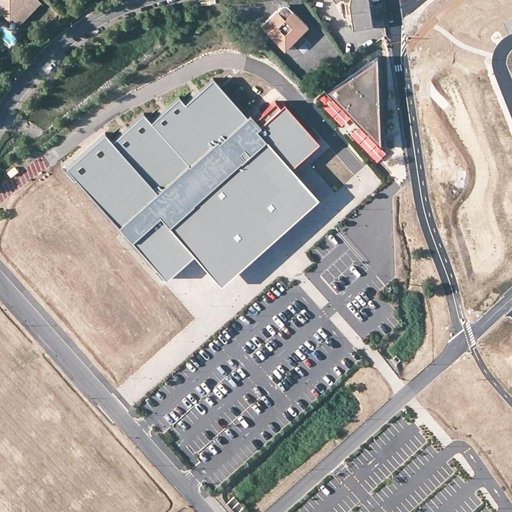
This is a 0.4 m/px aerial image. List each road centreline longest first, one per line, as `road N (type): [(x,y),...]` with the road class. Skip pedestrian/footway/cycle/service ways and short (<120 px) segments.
road 1 (residential): [(392,19),(420,207),(460,344)]
road 2 (unclassified): [(0,280),(205,511)]
road 3 (tertiary): [(460,344),(275,511)]
road 4 (residential): [(134,0),(67,36),(0,117)]
